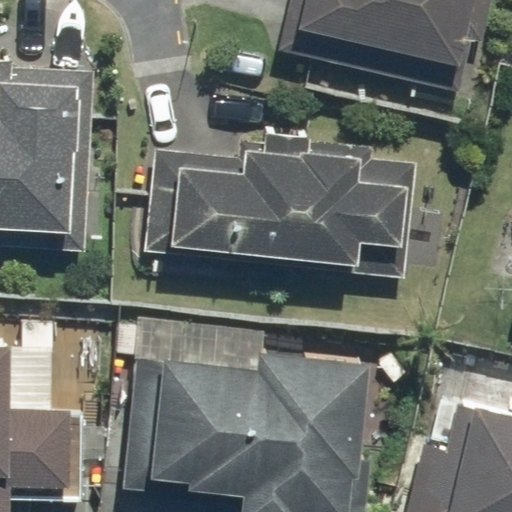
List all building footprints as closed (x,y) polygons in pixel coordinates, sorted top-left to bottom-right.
[(490,0),(291,0),(282,44),(464,86),(476,34),(482,35),(490,0)] [(0,240),(87,242),(92,64),(16,62),(16,49),(0,48),(0,240)] [(157,143),(146,243),(406,270),(418,155),(374,150),(375,142),(312,135),(313,129),(269,125),(268,139),(243,136),(241,152),(157,143)] [(16,331),(0,330),(0,511),(16,511),(16,473),(79,473),(79,399),(16,399),(16,331)] [(262,361),(140,351),(129,481),(245,492),(244,507),(297,511),(369,511),(374,451),(365,451),(373,352),(263,343),(262,361)] [(511,511),(511,402),(434,384),(401,511),(511,511)]
